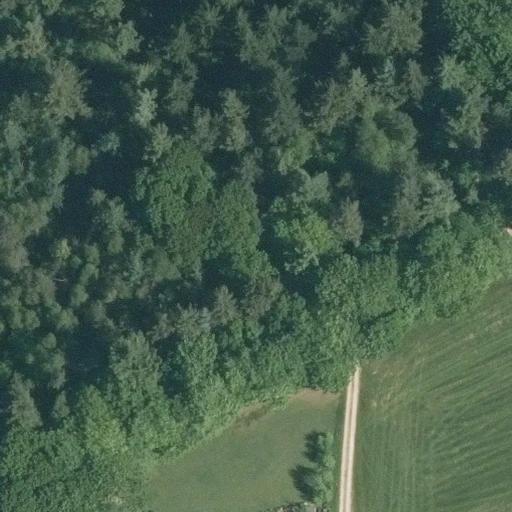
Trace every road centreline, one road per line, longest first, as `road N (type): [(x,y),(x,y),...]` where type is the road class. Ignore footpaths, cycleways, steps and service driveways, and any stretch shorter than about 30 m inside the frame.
road 1 (track): [(0,484),(511,227)]
road 2 (unknown): [(348,329),(340,511)]
